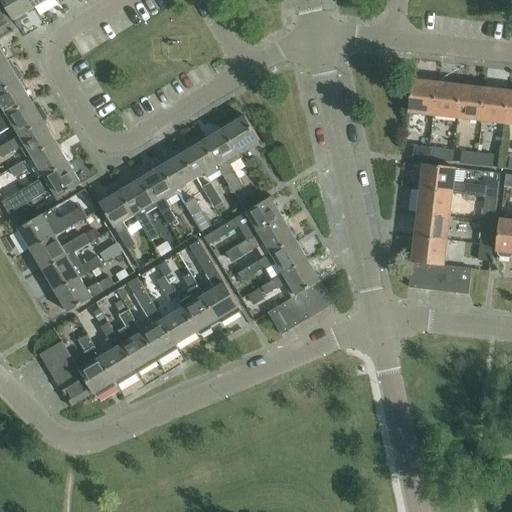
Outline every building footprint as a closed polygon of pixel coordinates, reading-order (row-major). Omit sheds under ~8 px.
[(0,0),(13,21),(14,21),(34,8),(29,0),(0,0)] [(29,0),(34,8),(48,0),(29,0)] [(0,28),(9,24),(3,15),(0,16),(0,28)] [(0,92),(19,81),(20,81),(22,80),(23,77),(17,68),(14,67),(12,68),(7,60),(0,64),(0,92)] [(414,80),(410,112),(434,115),(438,83),(414,80)] [(0,120),(32,101),(20,81),(19,81),(0,92),(0,120)] [(438,83),(434,115),(458,118),(461,86),(438,83)] [(461,86),(458,118),(482,121),(486,89),(461,86)] [(486,89),(482,121),(506,123),(510,91),(486,89)] [(0,133),(10,128),(16,137),(18,136),(19,137),(19,138),(44,123),(47,121),(47,118),(42,109),(39,108),(37,110),(32,101),(0,120),(0,133)] [(245,117),(223,130),(241,159),(243,158),(240,153),(260,142),(245,117)] [(19,137),(0,148),(0,152),(3,158),(21,147),(29,160),(31,158),(56,143),(44,123),(19,138),(19,137)] [(223,130),(202,142),(220,171),(234,194),(244,187),(232,165),(241,159),(223,130)] [(415,146),(413,158),(429,160),(430,148),(431,138),(426,138),(425,147),(415,146)] [(202,142),(182,155),(197,179),(205,174),(208,179),(220,171),(202,142)] [(56,143),(31,158),(43,178),(68,163),(56,143)] [(430,148),(429,160),(445,162),(447,150),(430,148)] [(462,151),(461,164),(477,166),(479,153),(462,151)] [(479,153),(477,166),(493,168),(494,155),(479,153)] [(182,155),(162,167),(177,191),(202,233),(212,227),(187,185),(197,179),(182,155)] [(252,158),(244,163),(252,176),(260,171),(252,158)] [(23,161),(9,169),(14,179),(28,171),(23,161)] [(43,178),(2,202),(10,214),(46,193),(47,188),(49,188),(56,200),(81,185),(68,163),(43,178)] [(149,174),(141,179),(158,207),(169,225),(177,221),(170,209),(172,208),(166,198),(177,191),(162,167),(160,164),(158,164),(149,170),(148,172),(149,174)] [(424,166),(421,190),(453,194),(477,197),(486,198),(486,197),(498,199),(500,182),(488,181),(487,187),(479,186),(455,183),(456,170),(424,166)] [(141,179),(121,192),(135,216),(136,216),(151,241),(160,236),(147,214),(158,207),(141,179)] [(203,188),(202,188),(215,208),(223,203),(211,183),(203,188)] [(100,204),(115,229),(115,228),(116,229),(128,250),(136,245),(131,237),(132,236),(124,223),(135,216),(121,192),(119,189),(117,189),(107,194),(107,197),(108,199),(100,204)] [(421,190),(418,214),(451,218),(453,194),(421,190)] [(486,198),(483,222),(495,223),(498,199),(486,197),(486,198)] [(246,213),(204,238),(208,246),(240,227),(247,240),(284,219),(271,198),(246,213)] [(42,216),(18,230),(30,251),(55,236),(87,217),(81,207),(62,219),(57,218),(52,210),(42,216)] [(418,214),(415,237),(448,241),(451,218),(418,214)] [(230,251),(227,253),(233,263),(243,257),(264,244),(270,254),(270,255),(296,239),(284,219),(247,240),(237,246),(230,251)] [(511,220),(502,220),(498,252),(499,252),(499,254),(501,257),(511,258),(511,257),(511,220)] [(96,229),(85,235),(91,244),(101,237),(96,229)] [(482,229),(480,245),(492,246),(494,230),(482,229)] [(55,236),(30,251),(43,272),(75,253),(91,244),(85,235),(85,234),(62,248),(55,236)] [(415,237),(413,262),(423,263),(435,264),(445,266),(448,241),(415,237)] [(242,272),(239,274),(243,282),(247,280),(254,275),(265,268),(266,270),(276,264),(282,274),(308,259),(296,239),(270,255),(270,254),(250,267),(242,272)] [(199,241),(189,247),(214,289),(203,295),(218,320),(219,323),(221,323),(231,317),(231,315),(230,313),(238,308),(224,283),(199,241)] [(167,242),(157,248),(162,257),(172,250),(167,242)] [(117,243),(109,249),(114,257),(122,252),(118,244),(117,243)] [(480,245),(478,260),(491,262),(492,246),(480,245)] [(75,253),(43,272),(56,293),(80,279),(103,264),(98,257),(83,266),(75,253)] [(282,274),(262,287),(267,294),(277,288),(278,289),(285,285),(292,299),(301,293),(311,287),(321,281),(308,259),(282,274)] [(166,262),(159,266),(166,277),(172,273),(166,262)] [(412,262),(410,287),(420,288),(423,263),(413,262),(412,262)] [(423,263),(420,288),(432,290),(435,264),(423,263)] [(435,264),(432,290),(444,291),(447,266),(445,266),(435,264)] [(447,266),(444,291),(456,292),(460,267),(447,266)] [(460,267),(456,292),(468,294),(471,269),(460,267)] [(125,270),(116,275),(120,282),(129,276),(125,270)] [(191,295),(180,302),(184,307),(183,308),(198,332),(197,333),(198,335),(200,336),(210,330),(210,328),(209,326),(218,320),(203,295),(203,296),(190,274),(182,279),(189,290),(188,291),(191,295)] [(80,279),(56,293),(67,313),(83,303),(115,284),(111,276),(98,284),(86,289),(80,279)] [(164,276),(158,280),(170,300),(176,297),(164,276)] [(138,278),(128,284),(151,321),(140,327),(143,332),(157,356),(159,358),(161,359),(170,353),(170,351),(169,349),(177,345),(178,344),(163,319),(138,278)] [(321,281),(311,287),(325,310),(334,304),(335,304),(322,282),(321,281)] [(311,287),(301,293),(314,316),(325,310),(311,287)] [(261,288),(253,293),(257,301),(266,296),(261,288)] [(292,299),(290,300),(303,323),(314,316),(301,293),(292,299)] [(290,300),(279,307),(293,329),(303,323),(290,300)] [(122,301),(115,304),(120,313),(126,310),(122,301)] [(279,307),(269,313),(282,335),(293,329),(279,307)] [(183,308),(163,319),(178,344),(197,333),(198,332),(183,308)] [(100,310),(94,313),(99,322),(105,318),(100,310)] [(127,326),(115,333),(122,344),(136,369),(137,369),(138,371),(140,371),(149,366),(150,364),(149,362),(157,357),(157,356),(143,332),(140,327),(130,310),(121,315),(127,326)] [(109,323),(101,328),(108,339),(106,340),(112,350),(103,356),(101,356),(116,381),(117,383),(119,384),(128,378),(129,376),(128,374),(136,369),(122,344),(115,333),(109,323)] [(85,352),(73,360),(75,363),(81,373),(87,384),(94,394),(96,393),(97,395),(99,396),(108,390),(108,389),(107,386),(116,381),(101,356),(89,335),(78,341),(85,352)] [(62,341),(39,355),(40,356),(46,366),(68,352),(62,341)] [(68,352),(46,366),(52,376),(75,363),(73,360),(68,352)] [(75,363),(52,376),(58,386),(81,373),(75,363)] [(81,373),(58,386),(65,397),(87,384),(81,373)] [(87,384),(65,397),(71,408),(72,407),(94,394),(87,384)]
